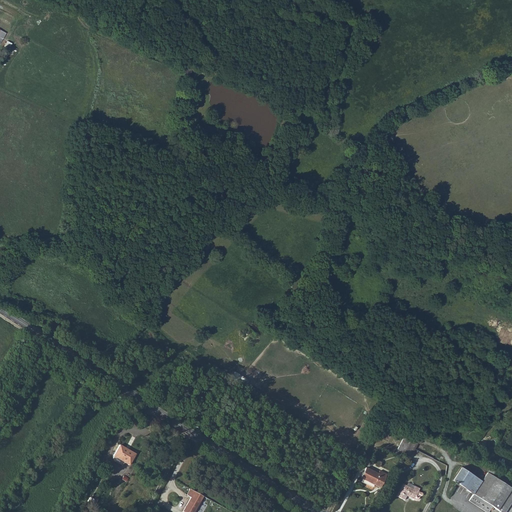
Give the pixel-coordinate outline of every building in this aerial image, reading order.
[(230,378),(246,385),(249,378),(233,371),(230,378)] [(397,453),(402,455),(411,439),(414,433),(410,431),(397,453)] [(402,455),(408,459),(416,446),(417,443),(411,439),(402,455)] [(113,456),(123,462),(128,465),(134,454),(119,445),(113,456)] [(113,456),(112,457),(113,460),(121,465),(123,462),(113,456)] [(511,487),(489,472),(482,481),(472,473),(472,472),(469,469),(468,470),(462,466),(453,479),(473,494),(469,499),(488,511),(491,507),(499,511),(504,511),(511,501),(511,487)] [(363,467),(358,477),(367,482),(368,482),(377,486),(383,473),(377,470),(375,473),(363,467)] [(489,472),(511,487),(511,483),(496,472),(491,468),(489,472)] [(387,492),(394,495),(396,491),(405,495),(407,496),(409,496),(410,492),(412,492),(413,491),(413,490),(412,489),(411,488),(409,487),(410,484),(400,478),(398,481),(393,479),(387,492)] [(112,487),(107,501),(113,503),(118,489),(112,487)] [(192,492),(203,499),(204,497),(193,491),(192,492)] [(192,492),(189,497),(193,499),(185,511),(195,511),(203,499),(192,492)]
